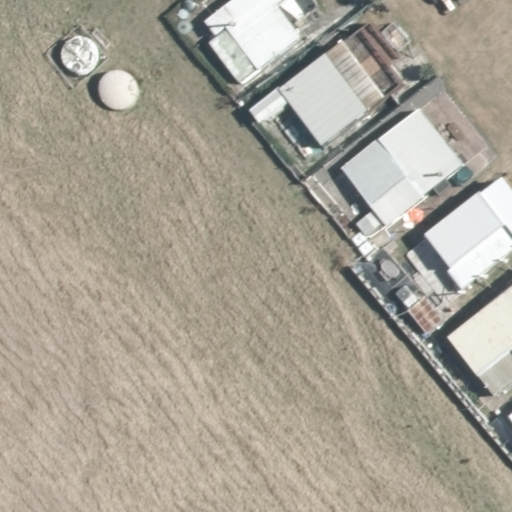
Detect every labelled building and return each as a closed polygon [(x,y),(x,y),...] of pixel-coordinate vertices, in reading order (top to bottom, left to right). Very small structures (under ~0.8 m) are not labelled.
[(274,7),(282,0),(226,0),(199,22),(218,46),(213,51),(240,84),(299,37),(274,7)] [(292,108),(307,128),(288,142),(302,159),(330,138),(383,97),(340,41),(247,112),(262,131),(292,108)] [(341,168),(357,189),(340,203),(368,239),(386,225),(463,165),(418,108),(341,168)] [(511,229),(483,193),(408,254),(394,237),(368,258),(410,310),(422,325),(511,251),(511,229)] [(511,286),(448,338),(495,396),(511,382),(511,286)]
